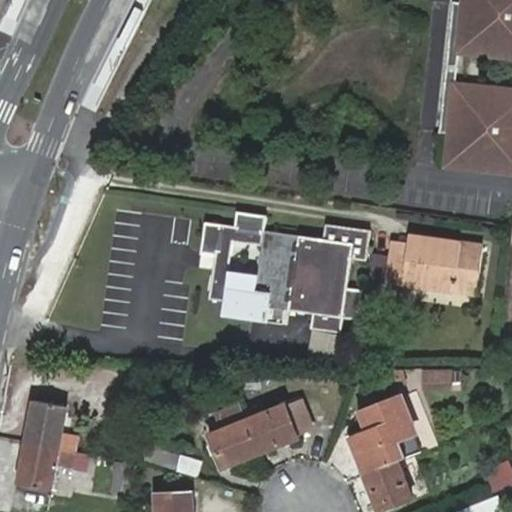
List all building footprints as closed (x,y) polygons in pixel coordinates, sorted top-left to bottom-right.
[(511,0),(464,0),(464,3),(453,2),(438,133),(451,134),(447,161),(457,162),(457,165),(476,168),(476,164),(495,167),(495,170),(511,171),(511,0)] [(376,227),(329,221),(327,235),(270,228),(272,212),(241,208),(239,225),(211,221),(207,251),(221,253),(215,297),(229,299),(227,314),(255,318),(256,310),(274,312),(272,321),(285,323),(287,308),(316,312),(314,327),(315,327),(344,331),(346,332),(348,317),(364,319),(368,288),(352,285),(356,257),(371,259),(376,227)] [(412,246),(408,278),(481,287),(486,239),(414,231),(412,246)] [(392,276),(408,278),(412,246),(395,245),(392,276)] [(373,279),(371,296),(387,298),(389,281),(373,279)] [(255,318),(272,321),(274,312),(256,310),(255,318)] [(344,331),(315,327),(311,361),(339,364),(344,331)] [(452,369),(422,368),(421,389),(452,390),(452,369)] [(400,461),(423,452),(402,396),(367,410),(374,430),(357,438),(370,473),(400,461)] [(28,439),(75,448),(78,432),(63,429),(68,407),(36,400),(28,439)] [(286,405),(249,420),(263,453),(300,438),(298,434),(290,413),(286,405)] [(290,413),(298,434),(310,429),(301,408),(290,413)] [(263,453),(249,420),(209,436),(224,469),(263,453)] [(166,441),(154,437),(146,462),(177,471),(183,451),(163,445),(166,441)] [(28,439),(19,485),(52,491),(58,460),(72,462),(75,448),(28,439)] [(183,455),(179,471),(199,476),(204,460),(183,455)] [(132,493),(136,459),(117,456),(114,489),(132,493)] [(370,473),(368,474),(383,511),(390,511),(415,502),(400,461),(370,473)] [(98,463),(96,488),(111,489),(113,464),(98,463)] [(485,471),(493,490),(511,482),(511,472),(508,463),(485,471)] [(159,494),(159,511),(193,511),(193,493),(159,494)]
